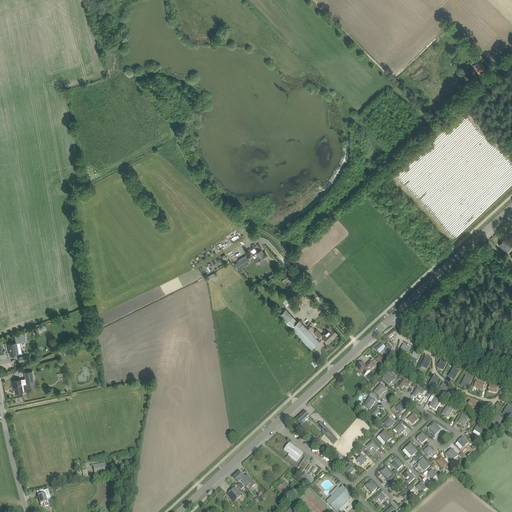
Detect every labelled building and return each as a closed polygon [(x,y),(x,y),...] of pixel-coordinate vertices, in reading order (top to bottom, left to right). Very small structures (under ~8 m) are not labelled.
[(481,63),(474,68),(478,73),(485,68),(481,63)] [(505,252),(511,246),(505,239),(499,245),(505,252)] [(268,262),(267,259),(269,258),(265,252),(264,253),(262,250),(256,253),(257,256),(254,258),(258,264),(260,262),(262,266),(268,262)] [(242,267),(250,263),(245,256),(238,260),(239,262),(234,264),(237,270),(242,267)] [(291,302),(287,298),(283,302),(287,306),(291,302)] [(92,320),(91,317),(89,309),(78,312),(79,313),(77,313),(78,315),(80,323),(92,320)] [(311,350),(320,342),(299,320),(297,321),(286,309),(279,315),(311,350)] [(332,327),(331,328),(328,325),(326,327),(329,330),(322,336),(328,343),(332,340),(331,339),(338,333),(332,327)] [(40,337),(42,336),(47,335),(46,329),(35,332),(37,340),(41,339),(40,337)] [(13,343),(8,344),(10,355),(15,354),(22,353),(20,343),(26,342),(24,333),(15,336),(16,342),(13,343)] [(390,350),(392,348),(390,345),(388,343),(384,346),(383,345),(382,344),(376,349),(379,353),(384,349),(385,350),(384,350),(389,354),(391,352),(390,350)] [(400,351),(399,353),(405,356),(406,354),(407,353),(408,350),(409,351),(409,350),(408,350),(410,348),(403,345),(401,349),(400,351)] [(411,358),(417,361),(419,357),(419,358),(419,357),(420,355),(414,352),(411,358)] [(428,366),(431,361),(425,358),(422,363),(428,366)] [(441,359),(439,364),(444,367),(447,362),(441,359)] [(363,362),(356,368),(364,377),(375,367),(370,361),(366,366),(363,362)] [(450,374),(456,377),(457,374),(458,375),(458,374),(457,374),(459,372),(453,369),(450,374)] [(31,372),(24,373),(25,378),(12,381),(13,385),(14,385),(15,393),(21,391),(24,390),(23,385),(26,384),(27,387),(34,386),(31,372)] [(389,385),(394,380),(387,373),(382,378),(389,385)] [(485,384),(480,382),(482,376),(479,375),(474,386),(482,390),(485,384)] [(430,383),(435,386),(439,380),(433,377),(430,383)] [(471,380),(465,377),(462,382),(468,385),(471,380)] [(410,383),(404,379),(398,387),(402,390),(404,386),(407,388),(410,383)] [(490,383),(488,391),(496,393),(497,387),(494,386),(494,384),(494,381),(490,381),(490,383)] [(386,390),(381,384),(373,392),(379,398),(386,390)] [(443,384),(439,389),(447,394),(449,391),(450,389),(443,384)] [(425,391),(418,387),(412,396),(415,398),(418,393),(422,395),(425,391)] [(376,401),(370,397),(363,406),(369,410),(376,401)] [(435,410),(441,402),(434,398),(429,406),(435,410)] [(473,409),(474,410),(477,404),(470,400),(467,406),(469,407),(468,409),(472,411),(473,409)] [(408,408),(402,402),(396,407),(402,413),(408,408)] [(484,415),(488,407),(487,406),(487,405),(483,403),(478,412),(484,415)] [(454,409),(447,405),(442,414),(448,418),(454,409)] [(380,411),(377,408),(369,416),(376,422),(379,419),(375,416),(380,411)] [(305,411),(296,420),(303,428),(309,422),(307,420),(310,417),(305,411)] [(418,420),(413,414),(408,419),(413,425),(418,420)] [(469,419),(463,414),(458,422),(464,426),(469,419)] [(499,425),(502,419),(496,416),(493,421),(499,425)] [(394,423),(389,418),(383,423),(388,429),(394,423)] [(317,425),(322,431),(322,432),(334,445),(339,440),(335,436),(334,436),(321,422),(317,425)] [(435,436),(441,430),(434,422),(428,428),(435,436)] [(406,430),(400,424),(394,430),(399,435),(406,430)] [(474,431),(485,437),(489,430),(479,424),(474,431)] [(379,436),(386,444),(391,439),(384,431),(379,436)] [(422,433),(416,438),(422,444),(427,439),(422,433)] [(463,448),(468,443),(463,437),(457,442),(463,448)] [(329,447),(319,439),(316,442),(327,450),(342,461),(345,457),(330,446),(329,447)] [(376,451),(379,449),(372,441),(367,446),(370,450),(373,447),(376,451)] [(291,455),(298,460),(303,453),(289,443),(284,450),(289,454),(288,455),(290,457),(291,455)] [(418,452),(410,444),(404,449),(412,457),(418,452)] [(434,452),(429,446),(423,451),(428,457),(434,452)] [(452,462),(458,456),(452,449),(445,454),(452,462)] [(362,466),(367,460),(362,455),(357,460),(362,466)] [(403,465),(396,457),(393,460),(400,468),(403,465)] [(448,465),(441,457),(436,462),(441,468),(442,470),(443,470),(444,468),(448,465)] [(298,472),(296,474),(299,476),(301,474),(304,470),(307,465),(310,461),(305,458),(302,462),(299,466),(301,467),(298,472)] [(425,471),(430,466),(423,458),(417,463),(425,471)] [(106,472),(105,463),(93,465),(94,474),(106,472)] [(344,471),(349,476),(355,470),(350,464),(344,471)] [(382,474),(387,480),(392,475),(386,467),(382,471),(381,471),(380,472),(381,474),(382,474)] [(432,480),(437,475),(432,470),(427,474),(432,480)] [(405,473),(403,475),(406,479),(408,477),(409,478),(406,482),(408,484),(415,479),(408,471),(405,473)] [(239,472),(233,478),(236,481),(239,484),(237,486),(241,490),(245,487),(246,488),(249,486),(251,488),(256,484),(251,479),(247,475),(245,478),(239,472)] [(305,473),(301,478),(310,486),(315,481),(305,473)] [(401,485),(395,479),(387,486),(390,489),(394,485),(397,489),(401,485)] [(367,487),(372,493),(377,488),(371,481),(367,484),(365,486),(366,487),(367,487)] [(284,482),(277,490),(289,500),(303,485),(299,482),(293,489),(284,482)] [(416,487),(421,493),(427,488),(421,482),(416,487)] [(235,487),(227,495),(234,503),(242,495),(235,487)] [(343,487),(326,502),(335,511),(337,511),(353,497),(343,487)] [(38,496),(40,504),(44,503),(45,506),(45,507),(52,505),(48,490),(43,491),(44,494),(38,496)] [(407,503),(413,498),(407,491),(401,496),(407,503)] [(386,498),(381,492),(373,499),(376,502),(379,499),(382,502),(386,498)]
